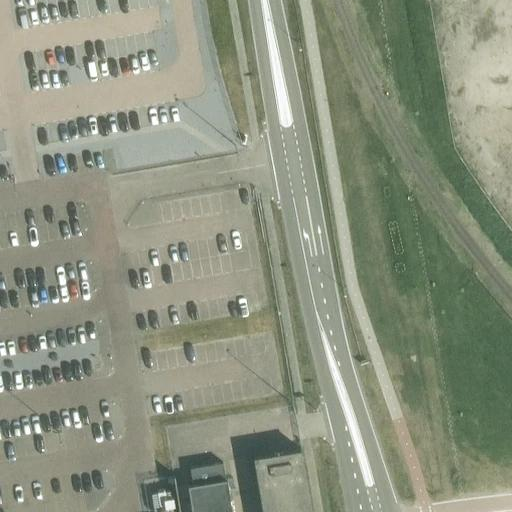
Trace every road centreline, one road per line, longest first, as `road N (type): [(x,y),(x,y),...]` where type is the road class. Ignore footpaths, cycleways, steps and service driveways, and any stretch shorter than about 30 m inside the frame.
road 1 (unclassified): [(370,511),(269,0)]
road 2 (unknown): [(1,38),(184,24)]
